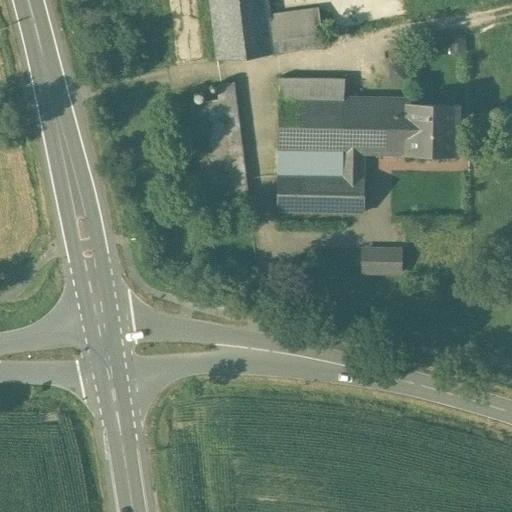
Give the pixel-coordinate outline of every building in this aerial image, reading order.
[(267,0),(210,0),(217,60),(274,53),(270,17),(267,0)] [(319,11),(270,17),(274,53),(324,48),(319,11)] [(468,35),(449,34),(449,51),(468,52),(468,35)] [(345,78),(280,78),(280,98),(345,99),(345,78)] [(218,99),(190,103),(203,205),(249,199),(235,83),(217,85),(218,99)] [(345,99),(280,98),(279,150),(342,151),(365,152),(407,152),(408,103),(411,103),(411,100),(345,99)] [(411,103),(408,103),(407,152),(457,153),(458,104),(411,103)] [(342,151),(279,150),(278,174),(342,175),(342,151)] [(365,152),(342,151),(342,175),(278,174),(278,211),(364,213),(365,152)] [(401,250),(363,250),(362,272),(400,273),(401,250)]
